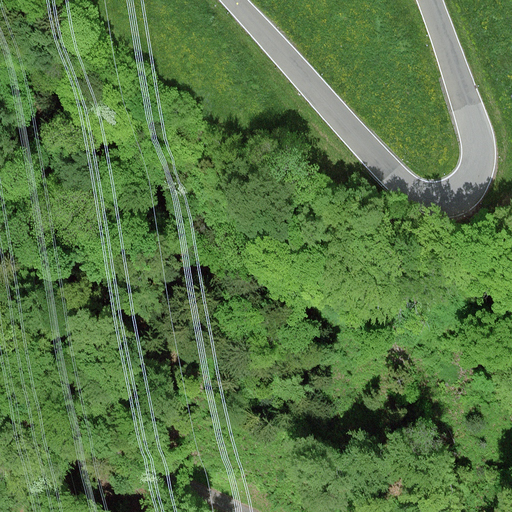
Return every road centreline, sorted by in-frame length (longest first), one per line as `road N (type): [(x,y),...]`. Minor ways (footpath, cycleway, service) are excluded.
road 1 (tertiary): [(427,0),(481,154),(471,187),(442,202),(422,199),(387,171),(234,0)]
road 2 (track): [(0,402),(217,511)]
